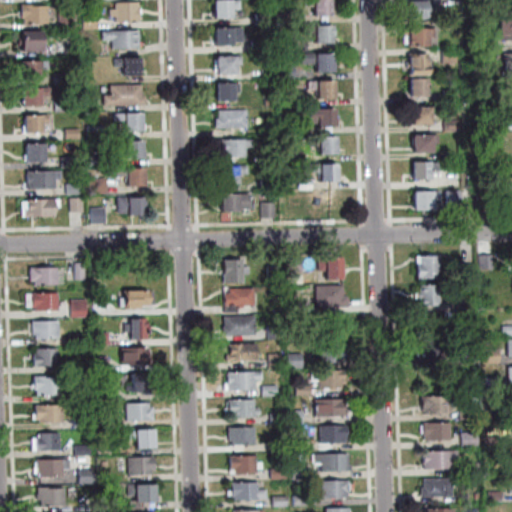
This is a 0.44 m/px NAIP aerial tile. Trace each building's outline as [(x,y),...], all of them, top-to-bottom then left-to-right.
[(306,0),(333,0),(333,18),(315,18),(315,7),(306,7),(306,0)] [(233,21),(217,21),(216,1),(242,1),(242,10),(233,10),(233,21)] [(429,21),(409,21),(409,11),(404,11),(404,3),(428,2),(429,21)] [(140,4),(140,11),(143,11),(144,16),(140,16),(141,23),(117,24),(117,18),(111,18),(111,10),(117,10),(117,5),(140,4)] [(59,5),(59,17),(50,17),(50,25),(25,26),(25,20),(23,20),(22,6),(59,5)] [(78,13),(78,30),(61,30),(60,13),(78,13)] [(279,13),(295,13),(295,23),(279,23),(279,13)] [(99,29),(84,30),(84,15),(99,14),(99,29)] [(258,14),(272,14),(273,24),(258,24),(258,14)] [(511,40),(501,40),(501,14),(511,14),(511,40)] [(459,30),(449,30),(449,20),(458,19),(459,30)] [(308,26),(334,25),(335,46),(317,46),(316,35),(308,35),(308,26)] [(216,49),(216,29),(244,28),(245,43),(234,43),(234,49),(216,49)] [(410,49),(410,45),(405,45),(405,31),(409,30),(410,33),(434,32),(434,40),(430,40),(430,49),(410,49)] [(141,44),(143,44),(143,49),(141,49),(141,50),(113,51),(113,42),(104,42),(104,32),(140,32),(141,44)] [(44,55),(23,55),(23,47),(20,47),(20,40),(23,40),(23,34),(43,33),(44,55)] [(62,35),(80,34),(80,56),(63,57),(62,35)] [(254,41),(269,40),(269,52),(254,52),(254,41)] [(309,51),(297,52),(296,40),(309,40),(309,51)] [(458,64),(445,65),(444,50),(458,50),(458,64)] [(310,52),(300,52),(300,62),(310,62),(310,52)] [(511,52),(503,52),(503,72),(511,71),(511,52)] [(303,55),(335,54),(336,75),(317,75),(317,65),(303,65),(303,55)] [(410,59),(410,55),(430,55),(430,61),(434,61),(434,75),(430,75),(430,78),(410,78),(410,70),(406,70),(406,59),(410,59)] [(237,59),(237,57),(244,57),(244,66),(237,66),(237,78),(218,78),(218,74),(216,74),(216,69),(217,69),(217,68),(216,68),(216,61),(218,61),(218,59),(237,59)] [(116,60),(142,60),(142,79),(125,79),(125,67),(116,68),(116,60)] [(42,82),(23,83),(23,64),(42,64),(42,82)] [(297,64),(297,80),(282,80),(282,65),(297,64)] [(71,74),(71,85),(56,85),(55,74),(71,74)] [(310,80),(336,80),(336,102),(318,102),(318,90),(310,90),(310,80)] [(412,82),(428,82),(429,99),(412,99),(412,82)] [(218,104),(218,84),(242,84),(242,93),(235,93),(235,104),(218,104)] [(105,97),(112,97),(112,87),(143,86),(144,99),(147,99),(147,106),(106,107),(105,97)] [(24,110),(24,89),(52,88),(52,98),(42,98),(43,109),(24,110)] [(445,90),(461,89),(461,102),(446,102),(445,90)] [(301,106),(286,107),(286,90),(300,90),(301,106)] [(511,126),(511,93),(503,94),(503,126),(511,126)] [(56,102),(71,102),(71,112),(57,113),(56,102)] [(337,121),(338,121),(338,129),(319,130),(319,119),(311,120),(311,109),(337,108),(337,121)] [(433,117),(433,128),(413,128),(413,110),(433,110),(433,109),(439,108),(440,117),(433,117)] [(217,130),(217,120),(220,120),(220,111),(249,110),(249,128),(217,130)] [(144,132),(144,135),(127,135),(127,122),(116,122),(116,114),(144,113),(144,118),(146,118),(146,124),(144,124),(144,126),(147,126),(147,132),(144,132)] [(26,136),(26,115),(43,114),(43,116),(54,116),(55,132),(43,133),(43,136),(26,136)] [(461,131),(446,132),(446,121),(461,120),(461,131)] [(299,123),(299,131),(286,132),(286,124),(299,123)] [(89,127),(105,126),(105,140),(89,140),(89,127)] [(67,129),(81,129),(82,140),(67,140),(67,129)] [(434,137),(434,136),(440,136),(440,144),(434,144),(434,156),(415,156),(415,149),(414,149),(413,140),(415,140),(414,138),(434,137)] [(223,143),(223,140),(254,139),(254,148),(247,148),(247,158),(223,158),(223,156),(221,156),(221,143),(223,143)] [(339,158),(320,158),(320,140),(338,139),(339,158)] [(144,144),(144,154),(145,154),(146,162),(127,163),(126,144),(144,144)] [(46,166),(27,166),(27,147),(46,147),(46,166)] [(286,162),(286,154),(304,154),(304,161),(286,162)] [(91,168),(91,157),(106,157),(106,168),(91,168)] [(63,158),(80,158),(80,169),(63,170),(63,158)] [(415,183),(414,164),(441,164),(441,172),(432,172),(432,183),(415,183)] [(222,188),(221,167),(249,166),(250,175),(239,175),(239,188),(222,188)] [(314,166),(338,166),(338,186),(321,186),(321,174),(314,175),(314,166)] [(146,190),(129,190),(128,178),(119,178),(119,169),(146,169),(146,190)] [(29,192),(29,174),(63,173),(63,182),(56,182),(56,191),(29,192)] [(511,176),(502,177),(502,202),(511,201),(511,176)] [(109,180),(109,195),(91,195),(91,180),(109,180)] [(314,190),(300,191),(300,180),(314,180),(314,190)] [(494,200),(480,200),(480,180),(494,180),(494,200)] [(264,192),(264,182),(279,182),(279,192),(264,192)] [(68,186),(85,185),(85,196),(68,196),(68,186)] [(420,194),(420,192),(442,191),(442,202),(435,202),(435,214),(415,214),(415,194),(420,194)] [(447,191),(463,191),(463,208),(448,208),(447,191)] [(313,193),(340,192),(340,214),(322,214),(322,202),(313,202),(313,193)] [(239,211),(239,215),(222,216),(222,198),(239,198),(239,195),(251,195),(251,210),(239,211)] [(118,198),(145,198),(145,206),(147,206),(147,212),(145,212),(146,219),(129,220),(129,215),(119,215),(118,198)] [(56,210),(57,218),(23,219),(23,203),(29,203),(29,201),(61,200),(61,210),(56,210)] [(84,200),(85,214),(72,214),(71,200),(84,200)] [(263,219),(263,202),(276,202),(276,219),(263,219)] [(286,203),(300,202),(301,218),(286,218),(286,203)] [(92,209),(106,209),(107,225),(93,225),(92,209)] [(495,256),(495,271),(481,271),(481,256),(495,256)] [(303,274),(288,274),(287,258),(303,258),(303,274)] [(441,258),(441,267),(440,267),(440,281),(419,282),(418,258),(441,258)] [(244,285),(225,285),(225,275),(223,275),(223,271),(225,271),(225,263),(244,262),(244,268),(250,268),(250,277),(244,277),(244,285)] [(343,262),(343,284),(327,284),(327,273),(320,273),(320,262),(343,262)] [(474,279),(462,280),(462,264),(474,264),(474,279)] [(87,282),(77,282),(76,265),(87,265),(87,282)] [(269,267),(280,267),(280,283),(269,283),(269,267)] [(59,288),(35,289),(35,284),(31,284),(31,270),(59,270),(58,268),(67,268),(67,275),(59,275),(59,288)] [(420,287),(440,287),(440,308),(421,308),(421,300),(417,300),(417,296),(421,296),(420,287)] [(344,288),(345,299),(349,299),(349,308),(317,309),(317,288),(344,288)] [(239,307),(225,308),(225,295),(231,295),(231,290),(254,290),(255,307),(244,307),(244,310),(239,310),(239,307)] [(142,295),(142,297),(151,297),(151,309),(142,309),(142,312),(139,312),(139,313),(126,313),(125,299),(121,299),(121,292),(125,292),(125,295),(142,295)] [(59,313),(36,313),(36,310),(27,310),(27,296),(59,296),(59,313)] [(474,296),(474,311),(459,311),(459,296),(474,296)] [(72,301),(88,301),(88,318),(72,318),(72,301)] [(290,302),(307,302),(307,312),(290,312),(290,302)] [(256,336),(224,337),(224,329),(225,328),(225,318),(256,318),(256,336)] [(132,343),(132,334),(126,334),(126,326),(132,326),(132,321),(148,320),(148,343),(132,343)] [(60,322),(60,341),(36,341),(36,337),(34,337),(34,323),(60,322)] [(270,341),(270,327),(284,327),(284,341),(270,341)] [(110,334),(110,347),(97,347),(97,334),(110,334)] [(70,335),(86,337),(85,345),(69,344),(70,335)] [(420,363),(420,343),(442,343),(443,363),(420,363)] [(257,345),(258,363),(228,364),(228,356),(231,356),(231,345),(257,345)] [(346,345),(346,361),(343,361),(344,367),(331,367),(331,361),(322,361),(322,345),(346,345)] [(122,350),(149,350),(149,364),(152,364),(152,367),(122,367),(122,350)] [(485,365),(484,350),(501,350),(501,364),(485,365)] [(35,368),(35,356),(37,356),(37,352),(59,351),(59,368),(35,368)] [(271,370),(271,354),(284,354),(284,362),(286,362),(286,370),(271,370)] [(289,370),(289,354),(304,354),(304,369),(289,370)] [(477,365),(464,365),(464,354),(477,354),(477,365)] [(95,358),(110,358),(110,372),(95,372),(95,358)] [(320,390),(319,379),(330,379),(330,375),(337,373),(336,375),(339,375),(340,373),(341,372),(343,372),(344,373),(344,374),(345,375),(346,375),(346,378),(346,390),(320,390)] [(256,382),(257,392),(225,393),(225,386),(228,386),(228,374),(263,374),(263,382),(256,382)] [(150,375),(150,390),(152,390),(152,397),(145,397),(145,395),(133,395),(133,394),(128,394),(128,388),(125,388),(125,379),(121,379),(121,376),(150,375)] [(62,378),(62,397),(38,397),(38,392),(35,392),(35,389),(33,389),(33,384),(35,384),(35,378),(62,378)] [(502,391),(484,391),(484,378),(502,378),(502,391)] [(297,397),(297,386),(313,386),(313,397),(297,397)] [(279,397),(264,397),(263,387),(279,387),(279,397)] [(90,401),(76,401),(76,390),(90,390),(90,401)] [(426,414),(423,414),(423,411),(421,411),(420,406),(422,406),(422,398),(426,398),(450,398),(450,416),(426,416),(426,414)] [(256,401),(256,408),(261,408),(261,417),(256,417),(256,421),(230,421),(230,415),(226,415),(225,409),(227,409),(227,404),(230,404),(230,402),(256,401)] [(317,401),(345,401),(345,410),(348,410),(348,418),(317,418),(317,401)] [(461,421),(461,405),(478,404),(478,420),(461,421)] [(155,423),(127,423),(127,405),(151,405),(151,409),(155,409),(155,423)] [(40,421),(34,422),(34,415),(36,415),(36,407),(64,407),(64,424),(40,424),(40,421)] [(290,424),(290,411),(305,411),(305,424),(290,424)] [(271,415),(287,414),(287,424),(272,424),(271,415)] [(114,427),(98,427),(98,416),(114,416),(114,427)] [(75,429),(75,417),(91,417),(91,429),(75,429)] [(451,442),(425,442),(425,438),(424,438),(424,425),(451,425),(451,442)] [(322,426),(347,426),(347,428),(348,428),(349,440),(347,440),(347,445),(322,445),(322,426)] [(256,438),(260,438),(260,443),(257,443),(257,448),(233,448),(233,444),(230,444),(227,444),(227,437),(230,437),(230,429),(233,429),(256,429),(256,438)] [(156,431),(156,451),(137,451),(137,441),(130,441),(130,432),(156,431)] [(479,432),(479,448),(463,448),(463,433),(479,432)] [(61,452),(33,452),(33,440),(41,440),(41,434),(61,434),(61,452)] [(308,436),(308,451),(293,451),(292,437),(308,436)] [(487,437),(502,437),(502,447),(487,447),(487,437)] [(274,442),(287,442),(287,453),(274,453),(274,442)] [(92,456),(77,456),(77,445),(92,445),(92,456)] [(100,457),(99,445),(113,445),(114,456),(100,457)] [(453,462),(453,471),(425,471),(425,453),(459,453),(459,462),(453,462)] [(350,468),(353,468),(353,473),(323,473),(322,465),(316,465),(316,456),(350,455),(350,468)] [(129,457),(156,457),(156,471),(153,472),(153,475),(129,475),(129,457)] [(258,457),(258,463),(263,463),(264,471),(258,471),(258,476),(231,476),(231,457),(258,457)] [(71,461),(71,471),(65,471),(65,479),(41,479),(41,476),(35,476),(35,469),(36,469),(36,464),(38,463),(38,461),(71,461)] [(294,465),(310,464),(310,480),(294,480),(294,465)] [(481,474),(467,475),(467,464),(481,464),(481,474)] [(272,481),(272,469),(289,469),(289,480),(272,481)] [(94,485),(80,485),(80,471),(94,471),(94,485)] [(422,489),(425,489),(425,481),(454,481),(454,497),(422,499),(422,489)] [(349,483),(350,483),(350,485),(352,485),(352,492),(350,492),(351,495),(349,495),(349,500),(323,501),(323,482),(349,482),(349,483)] [(259,491),(268,491),(268,500),(259,500),(259,502),(235,503),(235,499),(232,499),(232,497),(229,497),(228,492),(232,492),(232,485),(235,485),(235,483),(259,483),(259,491)] [(145,503),(145,508),(131,508),(131,501),(137,501),(137,498),(129,498),(129,486),(136,486),(157,486),(158,503),(145,503)] [(66,509),(42,509),(42,502),(37,502),(37,495),(39,495),(39,489),(66,489),(66,509)] [(489,503),(489,492),(504,492),(504,503),(489,503)] [(274,508),(273,496),(290,496),(290,508),(274,508)] [(295,496),(309,496),(309,507),(295,507),(295,496)]
